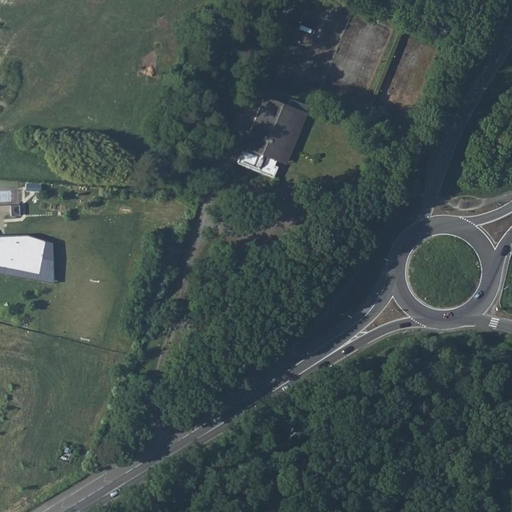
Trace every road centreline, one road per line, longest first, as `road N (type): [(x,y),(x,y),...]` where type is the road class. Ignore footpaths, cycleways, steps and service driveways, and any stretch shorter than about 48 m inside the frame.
road 1 (secondary): [(77,511),(328,355)]
road 2 (trunk): [(511,35),(455,128),(429,197),(427,226)]
